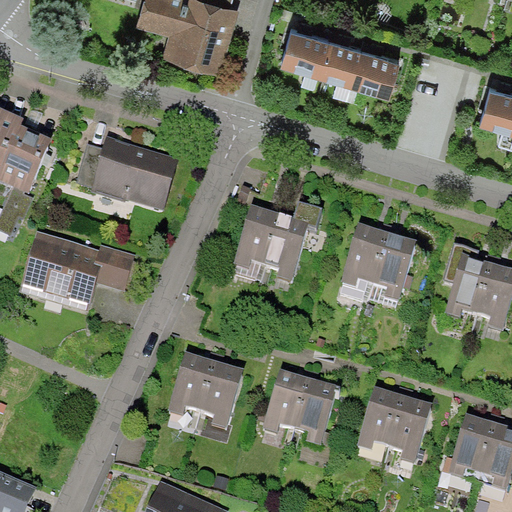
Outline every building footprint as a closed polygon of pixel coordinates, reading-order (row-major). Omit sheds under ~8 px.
[(161,57),(217,74),(239,2),(233,0),(143,0),(136,26),(167,36),(161,57)] [(395,60),(285,28),(275,65),(384,97),(395,60)] [(511,94),(483,86),(472,122),(511,135),(511,94)] [(22,131),(0,121),(0,190),(10,195),(0,215),(0,236),(11,242),(28,205),(22,202),(47,151),(19,137),(22,131)] [(77,187),(91,192),(90,195),(163,216),(178,164),(103,142),(102,146),(90,143),(77,187)] [(288,224),(246,211),(227,270),(249,277),(252,269),(274,276),(272,284),(292,290),(316,215),(293,208),(288,224)] [(413,248),(353,231),(337,289),(354,293),(356,285),(384,293),(382,301),(397,305),(413,248)] [(125,290),(135,256),(101,246),(99,251),(38,233),(21,292),(90,312),(99,282),(125,290)] [(511,308),(511,278),(458,262),(441,320),(455,324),(457,318),(484,327),(482,334),(502,340),(511,308)] [(238,379),(182,361),(162,422),(219,440),(238,379)] [(335,394),(275,376),(258,434),(318,452),(335,394)] [(429,416),(371,397),(353,452),(412,471),(429,416)] [(511,477),(511,438),(463,424),(445,482),(505,500),(511,477)] [(26,511),(34,495),(0,480),(0,511),(26,511)] [(224,511),(155,485),(144,511),(224,511)]
